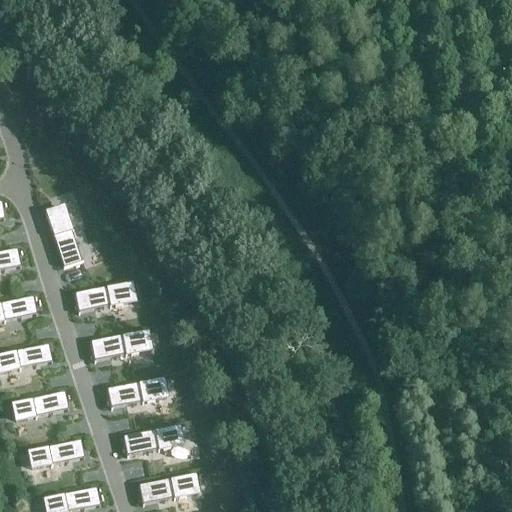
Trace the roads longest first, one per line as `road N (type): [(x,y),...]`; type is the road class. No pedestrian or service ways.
road 1 (tertiary): [(310,511),(298,434),(259,341),(14,0)]
road 2 (unknown): [(402,511),(380,391),(351,322),(293,222),(130,0)]
